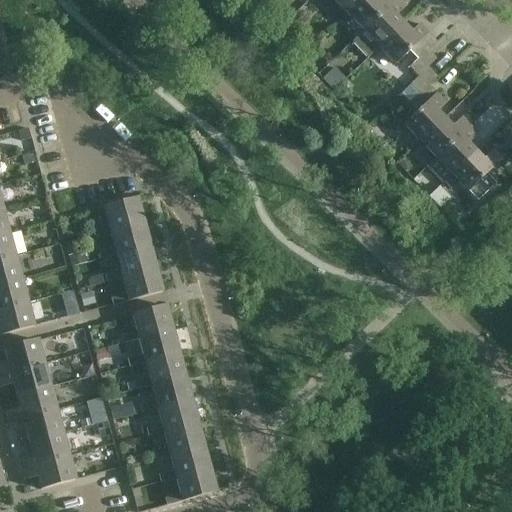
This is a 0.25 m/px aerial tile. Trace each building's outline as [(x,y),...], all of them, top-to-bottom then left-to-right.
[(334,0),(348,14),(362,0),(334,0)] [(362,0),(348,14),(364,31),(395,0),(362,0)] [(379,47),(403,24),(396,17),(406,6),(399,0),(395,0),(364,31),(352,42),(368,58),(379,47)] [(403,24),(379,47),(396,64),(410,51),(418,59),(428,51),(437,43),(420,25),(411,33),(403,24)] [(428,51),(418,59),(410,67),(419,77),(428,68),(437,60),(428,51)] [(410,85),(419,94),(428,86),(437,77),(428,68),(419,77),(410,85)] [(428,86),(419,94),(410,102),(418,111),(404,125),(419,141),(443,119),(435,111),(444,102),(428,86)] [(435,158),(469,125),(462,117),(451,127),(443,119),(419,141),(435,158)] [(469,125),(435,158),(428,165),(444,182),(452,175),(475,152),(468,145),(479,134),(469,125)] [(484,161),(475,152),(452,175),(444,182),(450,189),(458,182),(478,203),(497,185),(487,174),(502,160),(494,151),(484,161)] [(94,237),(109,233),(144,224),(137,200),(103,209),(108,226),(92,230),(94,237)] [(3,212),(0,212),(0,237),(9,235),(3,212)] [(114,249),(99,253),(87,256),(89,263),(100,260),(100,261),(116,257),(150,247),(144,224),(109,233),(114,249)] [(0,261),(15,258),(9,235),(0,237),(0,261)] [(120,272),(105,276),(97,278),(99,286),(122,280),(156,271),(150,247),(116,257),(120,272)] [(15,258),(0,261),(0,286),(21,281),(15,258)] [(156,271),(122,280),(126,295),(111,299),(113,306),(162,293),(156,271)] [(0,311),(28,304),(21,281),(0,286),(0,311)] [(71,291),(60,294),(66,318),(78,315),(71,291)] [(91,291),(78,294),(82,307),(94,304),(91,291)] [(28,304),(0,311),(0,336),(34,328),(28,304)] [(123,344),(138,339),(172,330),(166,306),(132,315),(136,332),(121,336),(123,344)] [(88,351),(82,329),(69,332),(75,354),(88,351)] [(172,330),(138,339),(142,355),(127,359),(129,367),(144,363),(178,353),(172,330)] [(0,364),(0,377),(44,366),(37,342),(3,351),(7,363),(0,364)] [(149,379),(133,383),(125,385),(127,392),(151,386),(185,376),(178,353),(144,363),(149,379)] [(44,366),(0,377),(0,388),(12,385),(16,398),(50,388),(44,366)] [(185,376),(151,386),(155,402),(140,406),(142,413),(157,409),(191,400),(185,376)] [(6,413),(9,424),(56,411),(50,388),(16,398),(19,410),(6,413)] [(191,400),(157,409),(161,425),(146,429),(148,436),(163,432),(197,423),(191,400)] [(130,403),(108,408),(111,421),(133,415),(130,403)] [(56,411),(9,424),(11,435),(25,431),(28,444),(63,434),(56,411)] [(197,423),(163,432),(167,448),(152,452),(154,459),(169,455),(203,446),(197,423)] [(18,460),(21,470),(69,457),(63,434),(28,444),(32,456),(18,460)] [(203,446),(169,455),(174,471),(158,475),(160,483),(176,478),(210,469),(203,446)] [(69,457),(21,470),(24,481),(37,478),(41,490),(75,481),(69,457)] [(210,469),(176,478),(180,494),(165,498),(167,506),(216,492),(210,469)]
